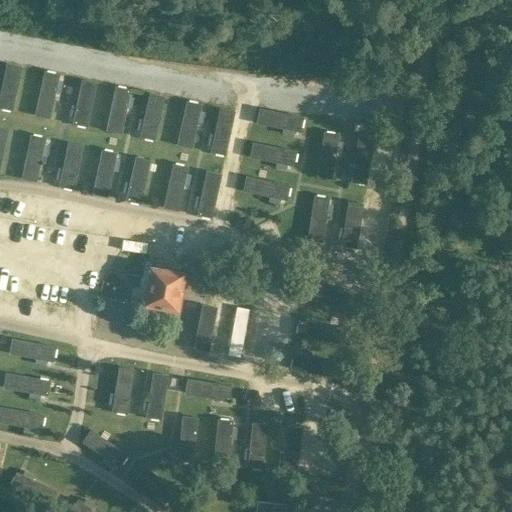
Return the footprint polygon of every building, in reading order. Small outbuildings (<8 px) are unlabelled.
[(0,106),(16,108),(20,64),(4,62),(0,100),(0,106)] [(44,69),(35,113),(50,116),(60,72),(44,69)] [(83,78),(72,121),(87,125),(98,81),(83,78)] [(116,85),(107,128),(120,131),(130,88),(116,85)] [(157,138),(163,93),(148,91),(142,136),(157,138)] [(179,143),(195,145),(200,101),(184,99),(179,143)] [(261,105),(257,121),(300,131),(304,116),(261,105)] [(226,152),(235,109),(220,106),(211,149),(226,152)] [(0,172),(12,129),(0,125),(0,172)] [(332,175),(340,133),(324,130),(317,172),(332,175)] [(35,180),(48,137),(32,133),(19,176),(35,180)] [(354,179),(369,180),(371,137),(356,136),(354,179)] [(295,164),(298,149),(254,140),(251,156),(295,164)] [(59,184),(74,187),(84,144),(69,141),(59,184)] [(91,190),(105,195),(119,152),(105,148),(91,190)] [(140,201),(152,159),(138,155),(126,198),(140,201)] [(178,208),(189,165),(174,161),(163,205),(178,208)] [(212,216),(221,172),(207,169),(198,213),(212,216)] [(247,173),(243,188),(286,200),(290,184),(247,173)] [(330,229),(330,195),(312,195),(312,228),(330,229)] [(345,199),(338,241),(357,244),(364,202),(345,199)] [(276,220),(252,226),(259,254),(283,249),(276,220)] [(151,266),(143,306),(178,312),(182,289),(186,287),(187,276),(185,274),(187,266),(186,266),(152,260),(151,266)] [(301,305),(350,308),(351,289),(303,285),(301,305)] [(202,303),(194,348),(208,351),(217,306),(202,303)] [(339,342),(340,325),(312,322),(310,339),(339,342)] [(10,354),(53,362),(56,347),(13,338),(10,354)] [(292,370),(337,374),(338,358),(294,354),(292,370)] [(134,369),(119,367),(112,411),(128,413),(134,369)] [(51,381),(7,372),(4,388),(47,397),(51,381)] [(162,419),(169,375),(153,373),(147,417),(162,419)] [(172,378),(171,385),(178,386),(180,379),(172,378)] [(186,394),(230,401),(232,386),(188,378),(186,394)] [(1,406),(0,413),(0,421),(42,430),(45,415),(1,406)] [(195,462),(198,418),(183,417),(179,461),(195,462)] [(218,419),(214,464),(230,465),(234,421),(218,419)] [(252,423),(248,468),(264,469),(268,425),(252,423)] [(299,472),(302,428),(286,426),(283,471),(299,472)] [(92,429),(83,442),(119,467),(128,454),(92,429)] [(182,491),(145,466),(136,479),(173,504),(182,491)] [(11,486),(52,504),(58,489),(17,472),(11,486)] [(98,511),(79,499),(70,511),(98,511)] [(257,501),(256,511),(285,511),(286,504),(257,501)]
